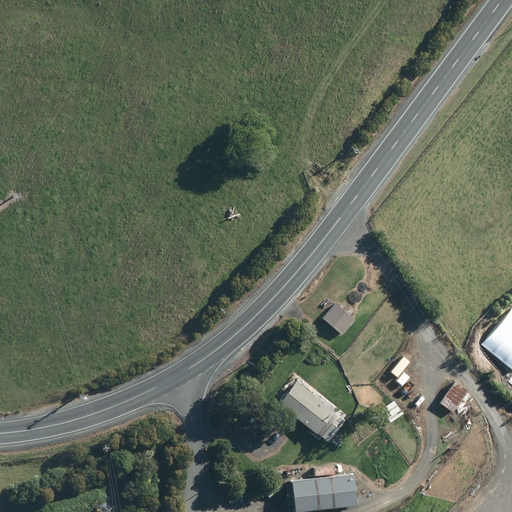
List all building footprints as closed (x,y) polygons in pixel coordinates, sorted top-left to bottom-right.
[(333,303),(320,318),(340,336),(354,321),(333,303)] [(343,412),(294,374),(271,403),(318,441),(320,439),(325,443),(344,420),(340,416),(343,412)] [(446,417),(453,409),(459,414),(472,397),(464,390),(453,382),(433,407),(446,417)] [(388,425),(402,415),(393,402),(379,412),(388,425)] [(287,482),(290,511),(293,511),(352,506),(348,475),(334,477),(333,465),(312,468),(313,480),(287,482)]
